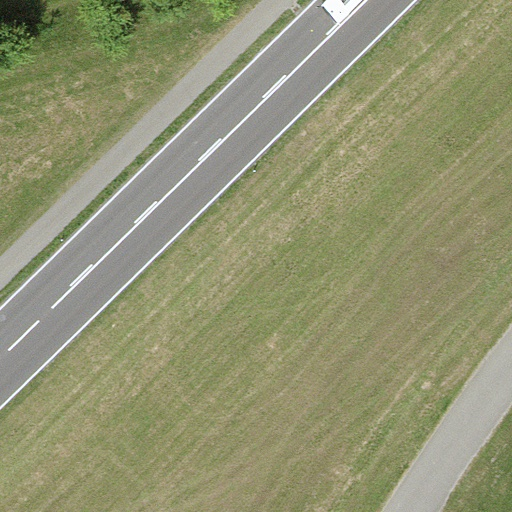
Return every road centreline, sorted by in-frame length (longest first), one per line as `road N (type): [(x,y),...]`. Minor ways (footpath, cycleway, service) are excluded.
road 1 (secondary): [(0,361),(370,0)]
road 2 (unclassified): [(415,511),(511,374)]
